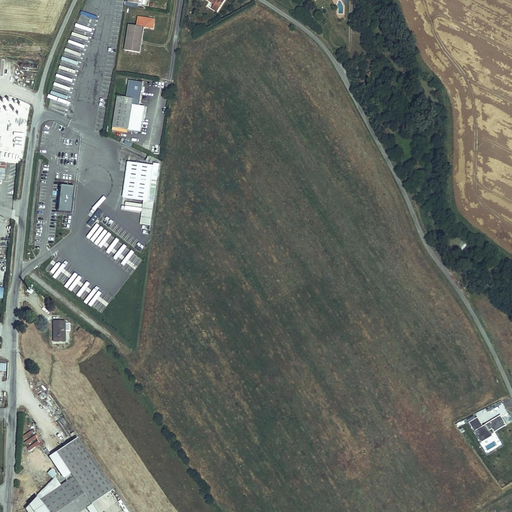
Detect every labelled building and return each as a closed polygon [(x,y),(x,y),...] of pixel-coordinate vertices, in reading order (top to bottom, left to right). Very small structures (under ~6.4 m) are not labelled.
[(206,0),(214,5),(211,9),(216,12),(223,0),(206,0)] [(154,20),(137,17),(136,27),(144,28),(153,29),(154,20)] [(140,54),(144,28),(136,27),(129,26),(125,52),(140,54)] [(118,95),(113,125),(129,128),(133,104),(140,105),(143,82),(129,80),(126,97),(118,95)] [(5,140),(4,147),(13,149),(17,130),(7,129),(6,137),(4,137),(4,140),(5,140)] [(126,161),(121,196),(142,199),(139,222),(149,223),(158,162),(152,161),(152,164),(126,161)] [(61,183),(59,210),(73,211),(74,184),(61,183)] [(91,226),(102,211),(98,208),(87,223),(91,226)] [(65,321),(53,321),(53,342),(64,342),(65,321)] [(88,334),(80,328),(78,331),(85,337),(88,334)] [(480,441),(507,426),(501,415),(483,425),(478,417),(469,422),(480,441)] [(42,505),(32,511),(31,511),(80,511),(86,508),(89,511),(97,511),(92,504),(113,491),(78,439),(57,453),(73,477),(59,487),(57,483),(51,487),(53,491),(39,500),(42,505)] [(493,442),(486,446),(488,450),(495,446),(493,442)] [(31,466),(38,475),(51,465),(38,449),(28,457),(34,464),(31,466)] [(52,478),(57,473),(52,468),(47,472),(52,478)] [(511,511),(511,495),(489,510),(490,511),(493,511),(497,509),(498,511),(511,511)]
